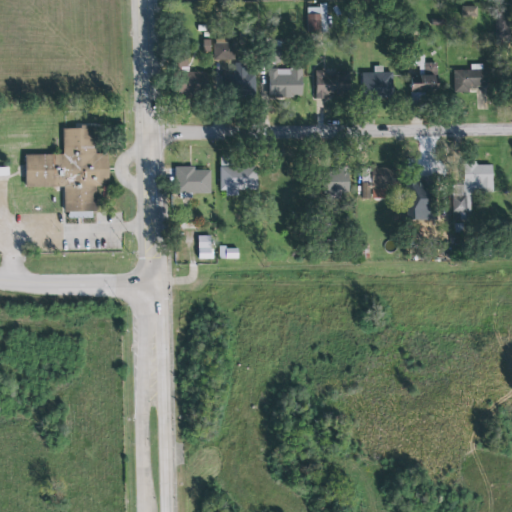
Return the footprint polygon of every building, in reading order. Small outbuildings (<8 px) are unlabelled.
[(327,6),(307,6),(307,32),(327,32),(327,6)] [(477,7),(464,6),(464,17),(476,17),(477,7)] [(495,39),(511,39),(511,17),(511,12),(496,12),(495,39)] [(214,60),(235,60),(235,43),(228,44),(227,38),(214,38),(214,60)] [(246,62),(233,63),(234,94),(255,93),(254,71),(246,71),(246,62)] [(442,93),(442,83),(437,83),(437,63),(425,63),(425,74),(411,74),(411,94),(442,93)] [(454,70),(454,93),(470,93),(470,87),(489,87),(489,66),(471,66),(471,71),(454,70)] [(268,96),(303,97),(303,70),(269,69),(268,96)] [(316,97),(349,96),(348,73),(325,73),(325,70),(315,71),(316,97)] [(211,73),(184,72),(183,96),(210,97),(211,73)] [(393,95),(392,72),(365,73),(366,96),(393,95)] [(26,155),(26,187),(65,187),(65,213),(72,213),(72,218),(96,218),(96,188),(110,188),(110,154),(96,154),(96,128),(64,128),(64,155),(26,155)] [(221,194),(240,194),(240,191),(258,191),(258,167),(232,167),(232,156),(221,156),(221,194)] [(453,220),(466,220),(467,203),(472,203),(472,190),(493,190),(493,165),(465,164),(464,195),(453,195),(453,220)] [(395,168),(375,168),(375,166),(370,166),(370,168),(360,168),(360,199),(369,199),(368,189),(371,189),(371,198),(384,198),(383,189),(385,189),(384,185),(395,185),(395,168)] [(211,192),(211,170),(196,171),(196,167),(175,167),(176,193),(211,192)] [(0,168),(0,176),(9,177),(9,168),(0,168)] [(331,195),(352,191),(348,170),(328,173),(331,195)] [(410,220),(432,220),(433,178),(411,178),(410,220)] [(198,236),(199,260),(212,259),(211,236),(198,236)] [(219,259),(239,259),(239,247),(218,248),(219,259)]
